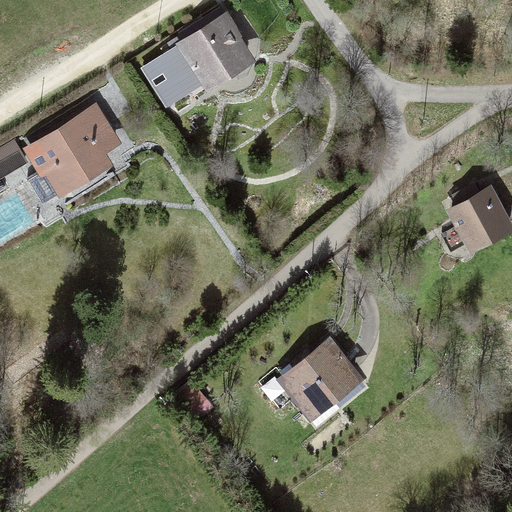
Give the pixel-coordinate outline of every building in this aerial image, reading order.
[(177,30),(180,33),(168,42),(172,49),(143,67),(170,110),(210,85),(208,81),(247,56),(232,34),(235,33),(220,8),(200,20),(198,17),(177,30)] [(53,127),(57,134),(28,152),(40,169),(27,177),(42,202),(82,179),(80,174),(104,158),(99,149),(114,140),(92,105),(53,127)] [(14,142),(0,149),(0,173),(25,160),(14,142)] [(473,183),(454,194),(460,205),(451,210),(471,246),(509,224),(489,188),(479,194),(473,183)] [(310,408),(353,373),(328,342),(307,359),(302,353),(292,361),(297,367),(284,377),(310,408)] [(191,381),(177,393),(190,407),(204,396),(191,381)]
